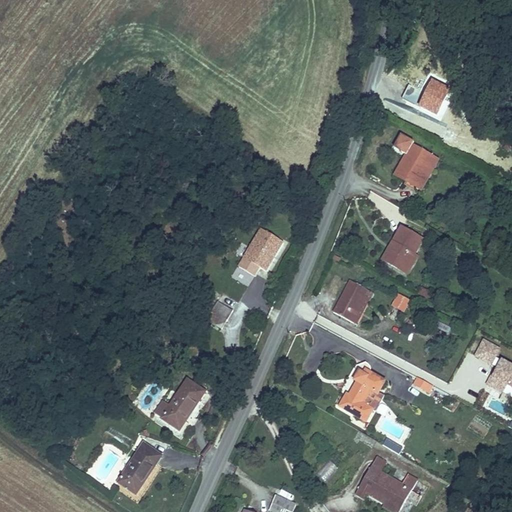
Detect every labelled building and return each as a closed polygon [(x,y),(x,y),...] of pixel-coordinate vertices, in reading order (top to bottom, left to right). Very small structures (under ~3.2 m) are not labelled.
[(420,108),(437,117),(449,92),(432,84),(420,108)] [(395,177),(417,190),(435,160),(413,147),(415,143),(401,135),(394,147),(408,155),(395,177)] [(435,160),(417,190),(421,193),(439,162),(435,160)] [(263,190),(271,192),(273,181),(266,180),(263,190)] [(252,253),(275,266),(292,237),(270,224),(252,253)] [(384,261),(404,272),(414,256),(422,241),(403,230),(384,261)] [(414,256),(404,272),(409,275),(419,259),(414,256)] [(213,314),(230,325),(257,278),(241,268),(213,314)] [(333,314),(352,324),(365,298),(369,291),(350,282),(333,314)] [(394,307),(402,312),(408,301),(400,296),(394,307)] [(365,298),(352,324),(358,327),(371,302),(365,298)] [(485,388),(511,395),(511,365),(497,362),(501,347),(480,341),(474,360),(492,365),(485,388)] [(364,379),(371,382),(372,383),(378,370),(362,362),(358,368),(351,365),(346,374),(350,375),(344,391),(340,390),(336,399),(365,413),(371,400),(363,396),(357,394),(364,379)] [(434,385),(438,378),(423,370),(419,377),(434,385)] [(415,377),(411,385),(429,394),(433,386),(415,377)] [(176,404),(167,417),(189,430),(213,393),(192,379),(176,404)] [(363,396),(371,382),(364,379),(357,394),(363,396)] [(162,413),(167,417),(176,404),(171,401),(162,413)] [(399,454),(404,446),(393,439),(388,447),(399,454)] [(125,478),(144,491),(167,455),(149,443),(125,478)] [(375,448),(370,457),(381,463),(385,455),(375,448)] [(357,480),(386,496),(389,493),(405,502),(420,473),(410,468),(405,477),(381,463),(370,457),(357,480)] [(325,482),(337,468),(329,461),(317,475),(325,482)] [(269,502),(284,510),(287,503),(293,506),(298,495),(277,485),(269,502)] [(389,493),(386,496),(385,498),(400,507),(405,502),(389,493)] [(239,511),(265,511),(266,510),(246,500),(239,511)]
